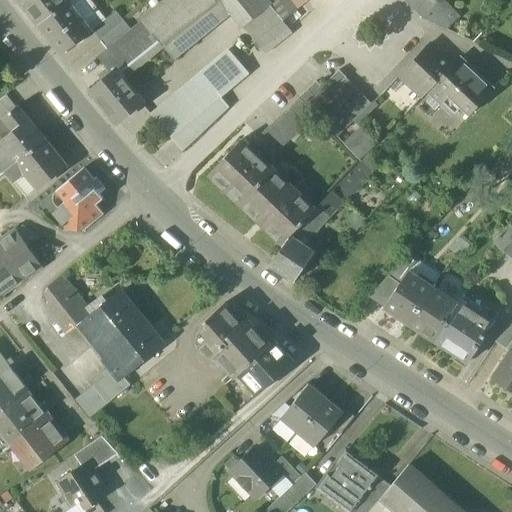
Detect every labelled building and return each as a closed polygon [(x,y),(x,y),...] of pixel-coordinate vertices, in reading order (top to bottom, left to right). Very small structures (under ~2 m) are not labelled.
[(32,0),(24,6),(38,24),(68,1),(67,0),(32,0)] [(70,0),(68,1),(38,24),(62,54),(92,32),(91,31),(86,24),(101,12),(91,0),(70,0)] [(167,0),(130,30),(109,47),(130,73),(132,75),(165,49),(174,61),(233,14),(221,0),(265,0),(270,6),(282,22),(296,11),(287,0),(167,0)] [(265,0),(221,0),(233,14),(243,28),(270,6),(265,0)] [(406,0),(415,9),(424,0),(406,0)] [(438,0),(424,0),(415,9),(423,18),(440,2),(438,0)] [(270,6),(243,28),(255,43),(282,22),(270,6)] [(116,11),(91,31),(92,32),(100,41),(124,22),(116,11)] [(124,22),(100,41),(106,49),(109,47),(130,30),(124,22)] [(282,22),(255,43),(265,55),(292,34),(282,22)] [(429,44),(401,74),(423,95),(427,91),(451,65),(429,44)] [(130,73),(109,47),(106,49),(98,56),(111,74),(116,70),(123,79),(130,73)] [(230,51),(151,114),(171,139),(220,99),(250,75),(230,51)] [(465,68),(456,60),(451,65),(427,91),(442,105),(446,101),(457,112),(461,107),(470,115),(491,93),(482,85),(484,83),(467,66),(465,68)] [(123,79),(116,70),(111,74),(91,90),(117,122),(141,101),(123,79)] [(329,83),(336,90),(347,79),(340,72),(329,83)] [(402,110),(417,92),(398,76),(383,93),(402,110)] [(333,99),(338,104),(355,87),(347,79),(336,90),(330,95),(333,99)] [(317,82),(300,98),(316,115),(333,99),(330,95),(317,82)] [(355,87),(338,104),(346,112),(363,96),(355,87)] [(363,96),(346,112),(354,121),(357,118),(372,104),(363,96)] [(316,115),(300,98),(259,137),(276,156),(317,117),(316,115)] [(220,99),(171,139),(181,152),(228,109),(220,99)] [(333,99),(316,115),(317,117),(337,137),(354,121),(346,112),(338,104),(333,99)] [(372,104),(357,118),(361,122),(376,108),(372,104)] [(15,129),(0,141),(0,163),(5,171),(18,160),(44,139),(17,107),(4,117),(15,129)] [(0,141),(15,129),(5,118),(0,121),(0,141)] [(362,129),(345,145),(360,161),(376,144),(362,129)] [(44,139),(18,160),(37,187),(51,175),(53,178),(66,167),(44,139)] [(242,140),(209,175),(240,204),(273,169),(242,140)] [(369,153),(334,191),(344,200),(380,163),(369,153)] [(37,187),(18,160),(5,171),(26,196),(37,187)] [(84,168),(56,191),(65,202),(57,209),(68,222),(69,222),(70,223),(76,218),(78,220),(96,205),(103,199),(99,194),(106,189),(96,177),(94,179),(84,168)] [(316,210),(273,169),(240,204),(284,246),(291,236),(316,210)] [(334,191),(319,207),(330,217),(333,213),(344,200),(334,191)] [(96,205),(78,220),(76,218),(70,223),(69,222),(68,222),(64,226),(64,231),(82,232),(104,214),(96,205)] [(316,210),(291,236),(301,242),(304,237),(307,240),(308,239),(330,217),(319,207),(316,210)] [(367,220),(356,211),(347,221),(358,231),(367,220)] [(25,225),(17,231),(21,237),(24,235),(29,231),(25,225)] [(21,237),(17,231),(0,242),(0,250),(21,280),(41,265),(21,237)] [(39,237),(30,231),(29,231),(24,235),(30,244),(39,237)] [(284,246),(270,267),(293,282),(313,251),(301,242),(291,236),(284,246)] [(0,294),(21,280),(0,250),(0,294)] [(407,256),(386,279),(397,287),(408,273),(409,273),(418,263),(407,256)] [(397,287),(384,307),(410,323),(432,289),(409,273),(408,273),(397,287)] [(94,315),(62,275),(47,286),(79,326),(94,315)] [(457,305),(432,289),(410,323),(435,340),(457,305)] [(94,315),(79,326),(100,352),(101,351),(142,318),(122,292),(94,315)] [(494,322),(461,300),(457,305),(435,340),(468,362),(494,322)] [(242,323),(225,304),(200,326),(209,337),(199,346),(212,360),(216,356),(235,377),(239,373),(270,346),(247,319),(242,323)] [(142,318),(101,351),(106,358),(102,362),(107,368),(122,387),(129,382),(124,376),(136,366),(133,363),(147,351),(150,354),(163,344),(142,318)] [(511,324),(510,323),(503,330),(496,341),(507,348),(511,341),(511,324)] [(294,363),(275,342),(270,346),(239,373),(258,395),(294,363)] [(511,351),(510,350),(492,378),(511,391),(511,351)] [(0,373),(10,366),(0,352),(0,373)] [(0,413),(29,391),(10,366),(0,373),(0,413)] [(122,387),(107,368),(97,376),(101,380),(75,401),(89,419),(131,385),(129,382),(122,387)] [(309,384),(281,418),(298,432),(326,399),(309,384)] [(29,391),(0,413),(0,432),(11,446),(15,442),(48,417),(51,415),(42,404),(40,405),(29,391)] [(326,399),(298,432),(315,447),(330,428),(343,413),(326,399)] [(355,417),(346,409),(343,413),(330,428),(339,435),(355,417)] [(48,417),(15,442),(35,468),(68,443),(48,417)] [(102,436),(74,455),(81,465),(82,465),(85,469),(90,466),(93,466),(95,469),(118,454),(102,436)] [(257,447),(231,472),(256,498),(282,473),(273,464),(257,447)] [(378,478),(348,455),(341,465),(344,466),(339,473),(366,494),(378,478)] [(301,477),(282,456),(273,464),(282,473),(293,485),(301,477)] [(85,469),(82,465),(81,465),(57,481),(57,484),(63,493),(62,496),(69,507),(72,508),(80,503),(84,509),(87,510),(98,502),(98,500),(108,493),(109,490),(95,469),(93,466),(90,466),(85,469)] [(462,511),(408,465),(381,498),(396,511),(462,511)] [(306,473),(287,491),(297,502),(316,485),(306,473)] [(352,511),(366,494),(339,473),(334,480),(331,478),(323,490),(352,511)] [(396,511),(381,498),(369,511),(396,511)]
